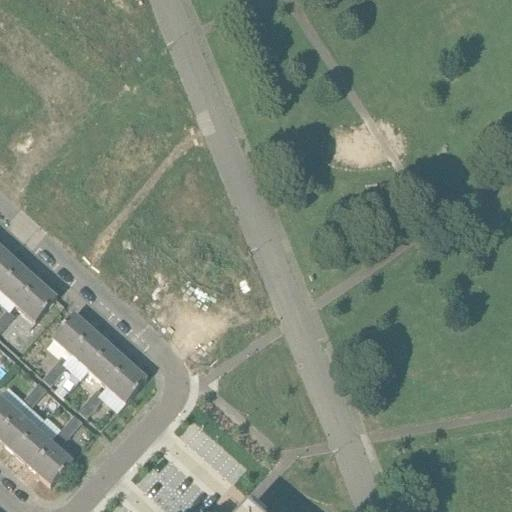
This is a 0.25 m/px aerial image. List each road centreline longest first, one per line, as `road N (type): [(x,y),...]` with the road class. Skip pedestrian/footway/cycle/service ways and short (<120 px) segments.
road 1 (residential): [(376,511),(163,0)]
road 2 (residential): [(0,205),(176,370)]
road 3 (residential): [(105,475),(174,400),(176,370)]
